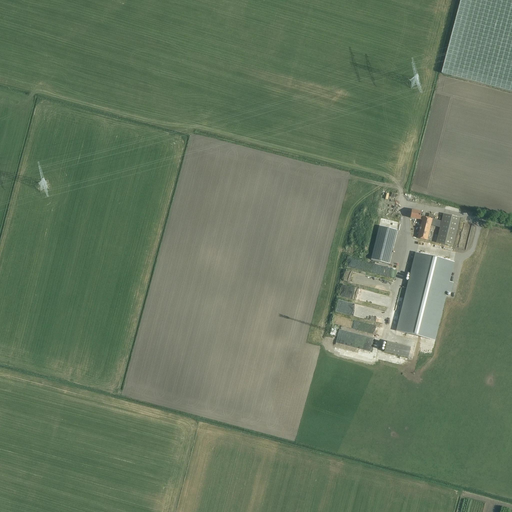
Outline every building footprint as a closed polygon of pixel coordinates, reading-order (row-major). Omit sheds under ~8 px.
[(511,0),(460,0),(441,74),(511,92),(511,0)] [(437,243),(441,244),(452,247),(459,218),(444,214),(442,222),(432,219),(433,215),(429,214),(428,218),(420,216),(421,212),(412,210),(410,218),(422,221),(417,239),(427,241),(430,226),(440,228),(437,243)] [(379,226),(371,260),(389,264),(397,231),(379,226)] [(416,253),(397,331),(434,340),(446,292),(451,293),(453,283),(448,282),(453,263),(416,253)] [(375,290),(377,283),(346,276),(345,283),(375,290)] [(355,321),(363,321),(364,310),(360,309),(360,315),(356,315),(355,321)] [(409,352),(386,346),(384,352),(408,358),(409,352)]
